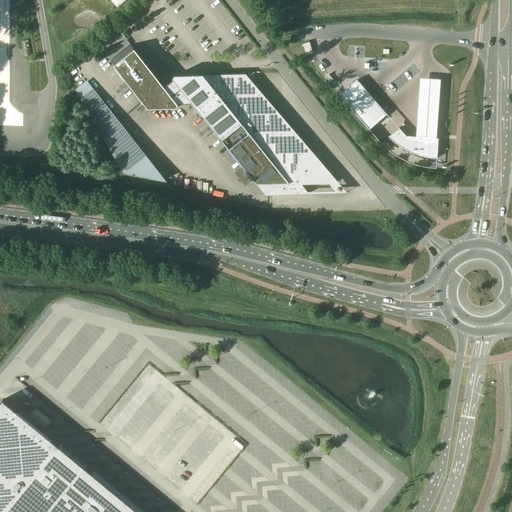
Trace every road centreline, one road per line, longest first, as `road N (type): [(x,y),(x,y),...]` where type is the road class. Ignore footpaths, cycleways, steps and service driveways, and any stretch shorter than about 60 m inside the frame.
road 1 (secondary): [(440,263),(424,285),(395,289),(215,248),(0,218)]
road 2 (secondary): [(0,225),(191,251),(382,301)]
road 3 (unclassified): [(382,191),(230,0)]
road 4 (tertiary): [(498,249),(510,43)]
road 5 (unclassified): [(493,41),(301,32)]
road 6 (unclassified): [(462,328),(445,439),(416,511)]
road 7 (unknown): [(0,135),(22,141),(44,122),(36,0)]
road 8 (tertiary): [(493,41),(483,196)]
